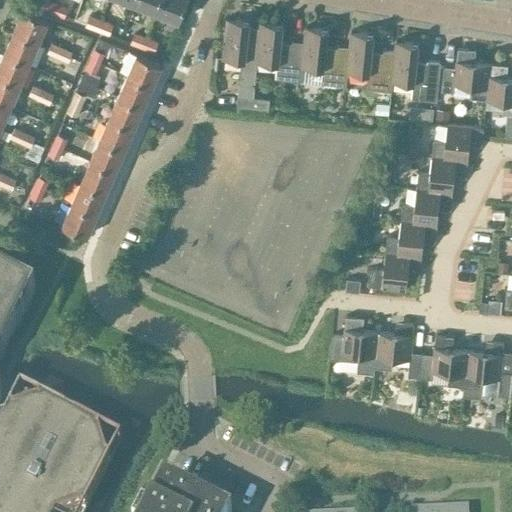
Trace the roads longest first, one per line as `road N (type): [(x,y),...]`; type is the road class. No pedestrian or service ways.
road 1 (residential): [(266,511),(280,483),(203,445),(198,356),(185,339),(119,310),(100,263),(135,179),(171,146),(206,53),(211,0)]
road 2 (residential): [(511,330),(454,324),(434,311),(439,266),(490,149),(511,151)]
road 3 (residential): [(511,23),(379,0)]
